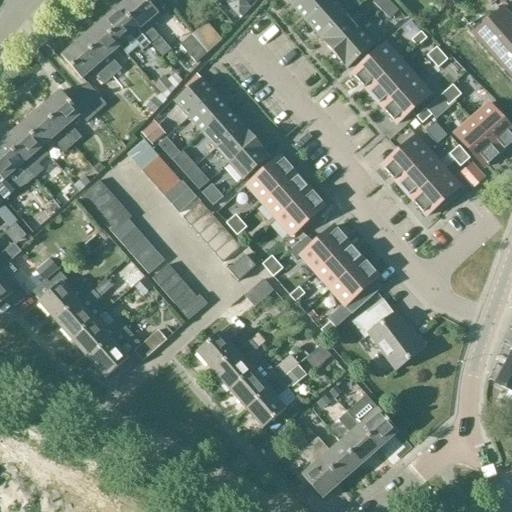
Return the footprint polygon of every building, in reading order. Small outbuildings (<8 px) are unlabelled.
[(146,0),(126,0),(118,7),(151,45),(159,37),(148,24),(159,15),(146,0)] [(306,23),(332,0),(300,0),(292,8),(306,23)] [(332,0),(306,23),(320,39),(346,15),(332,0)] [(381,12),(390,3),(386,0),(375,0),(373,3),(381,12)] [(381,12),(390,20),(398,12),(390,3),(381,12)] [(151,45),(118,7),(100,23),(121,48),(128,56),(138,47),(142,52),(151,45)] [(511,72),(511,18),(502,7),(473,32),(510,75),(511,72)] [(320,39),(333,54),(360,31),(346,15),(320,39)] [(121,48),(100,23),(81,40),(113,77),(122,70),(110,57),(121,48)] [(206,23),(192,35),(207,54),(222,41),(206,23)] [(360,31),(333,54),(347,70),(374,46),(360,31)] [(421,33),(412,41),(417,48),(427,39),(421,33)] [(207,54),(192,35),(179,46),(196,64),(207,54)] [(113,77),(81,40),(61,56),(82,81),(93,72),(105,85),(113,77)] [(386,45),(352,75),(367,92),(401,62),(386,45)] [(427,57),(432,63),(442,55),(436,48),(427,57)] [(448,61),(442,55),(432,63),(438,70),(448,61)] [(401,62),(367,92),(381,108),(415,78),(401,62)] [(175,91),(163,77),(153,86),(165,100),(175,91)] [(430,95),(415,78),(381,108),(396,125),(430,95)] [(188,118),(215,95),(201,79),(174,103),(188,118)] [(87,84),(76,92),(96,115),(106,106),(87,84)] [(453,86),(446,92),(455,101),(461,96),(453,86)] [(96,115),(76,92),(67,101),(81,116),(81,117),(86,123),(96,115)] [(448,107),(455,101),(446,92),(440,97),(448,107)] [(81,116),(67,101),(59,93),(41,108),(73,146),(81,139),(70,126),(81,117),(81,116)] [(202,134),(229,111),(215,95),(188,118),(202,134)] [(472,119),(502,154),(511,144),(511,131),(489,105),(472,119)] [(73,146),(41,108),(22,125),(43,150),(53,141),(64,154),(73,146)] [(417,118),(422,125),(432,116),(426,110),(417,118)] [(216,150),(242,126),(229,111),(202,134),(216,150)] [(146,128),(157,140),(172,128),(161,115),(146,128)] [(472,119),(455,134),(485,169),(502,154),(472,119)] [(434,122),(425,130),(437,145),(447,138),(434,122)] [(43,150),(22,125),(3,141),(35,179),(44,172),(32,158),(43,150)] [(229,165),(256,142),(242,126),(216,150),(229,165)] [(382,167),(396,184),(431,154),(416,137),(382,167)] [(158,146),(172,161),(180,154),(166,139),(158,146)] [(35,179),(3,141),(0,143),(0,196),(4,201),(14,192),(5,182),(15,173),(27,186),(35,179)] [(135,164),(151,150),(144,141),(127,156),(135,164)] [(243,181),(270,157),(256,142),(229,165),(243,181)] [(465,153),(459,147),(449,155),(455,162),(465,153)] [(142,173),(159,158),(151,150),(135,164),(142,173)] [(186,176),(196,167),(182,152),(173,161),(186,176)] [(465,153),(455,162),(461,168),(470,160),(465,153)] [(396,184),(411,201),(445,171),(431,154),(396,184)] [(281,157),(246,188),(261,205),(296,174),(281,157)] [(149,181),(166,166),(159,158),(142,173),(149,181)] [(157,189),(174,175),(166,166),(149,181),(157,189)] [(186,176),(199,191),(209,182),(196,167),(186,176)] [(411,201),(425,218),(460,188),(445,171),(411,201)] [(296,174),(261,205),(276,221),(310,190),(296,174)] [(164,198),(181,183),(174,175),(157,189),(164,198)] [(90,183),(85,177),(74,187),(79,193),(90,183)] [(88,207),(108,189),(100,180),(80,198),(88,207)] [(171,206),(188,191),(181,183),(164,198),(171,206)] [(202,194),(213,207),(223,198),(212,185),(202,194)] [(97,217),(116,199),(108,189),(88,207),(97,217)] [(189,190),(188,191),(171,206),(178,214),(197,198),(189,190)] [(310,190),(276,221),(291,238),(325,207),(310,190)] [(38,226),(55,213),(44,197),(27,210),(38,226)] [(105,226),(125,208),(116,199),(97,217),(105,226)] [(191,228),(209,212),(202,203),(184,219),(191,228)] [(113,235),(129,220),(133,217),(125,208),(105,226),(113,235)] [(199,237),(217,221),(209,212),(191,228),(199,237)] [(231,231),(241,222),(235,216),(226,224),(231,231)] [(120,243),(136,228),(129,220),(113,235),(120,243)] [(207,246),(225,230),(217,221),(199,237),(207,246)] [(237,237),(247,229),(241,222),(231,231),(237,237)] [(0,232),(0,248),(22,240),(17,226),(0,232)] [(307,238),(289,254),(296,262),(300,258),(315,274),(349,244),(334,227),(314,245),(307,238)] [(127,251),(144,237),(136,228),(120,243),(127,251)] [(215,255),(233,239),(225,230),(207,246),(215,255)] [(134,259),(151,245),(144,237),(127,251),(134,259)] [(241,248),(233,239),(215,255),(223,264),(241,248)] [(0,270),(9,263),(21,253),(13,244),(0,255),(0,270)] [(349,244),(315,274),(329,291),(364,260),(349,244)] [(158,253),(151,245),(134,259),(141,267),(158,253)] [(165,261),(158,253),(141,267),(148,275),(165,261)] [(229,271),(238,282),(256,267),(247,256),(229,271)] [(272,258),(263,266),(268,272),(278,264),(272,258)] [(364,260),(329,291),(351,316),(381,289),(374,281),(379,277),(364,260)] [(17,271),(9,263),(0,270),(0,305),(13,294),(4,283),(17,271)] [(278,264),(268,272),(274,279),(283,270),(278,264)] [(152,279),(159,288),(175,274),(168,265),(152,279)] [(55,323),(93,290),(85,282),(75,290),(60,273),(49,284),(46,280),(32,293),(40,302),(37,304),(38,305),(39,304),(55,323)] [(167,296),(183,282),(175,274),(159,288),(167,296)] [(254,309),(273,292),(263,280),(244,297),(254,309)] [(174,304),(190,290),(183,282),(167,296),(174,304)] [(72,342),(96,320),(87,310),(100,299),(100,298),(105,294),(98,286),(93,290),(55,323),(72,342)] [(299,288),(290,297),(296,303),(305,295),(299,288)] [(197,298),(190,290),(174,304),(181,312),(197,298)] [(200,296),(197,298),(181,312),(189,321),(208,305),(200,296)] [(395,371),(425,349),(414,334),(410,337),(405,329),(406,329),(395,314),(394,316),(383,301),(367,314),(366,313),(353,323),(364,339),(368,336),(395,371)] [(88,360),(125,328),(118,319),(108,328),(99,318),(96,320),(72,342),(88,360)] [(320,331),(320,332),(325,337),(326,338),(335,330),(330,323),(320,331)] [(141,345),(125,328),(88,360),(105,380),(135,354),(143,362),(166,341),(157,331),(141,345)] [(196,354),(213,373),(251,341),(243,332),(230,344),(221,333),(196,354)] [(229,392),(254,371),(245,361),(258,349),(265,343),(258,335),(251,341),(213,373),(229,392)] [(511,352),(495,386),(508,393),(503,402),(511,406),(511,352)] [(306,377),(298,366),(284,378),(292,388),(306,377)] [(245,411),(283,379),(276,370),(263,381),(254,371),(229,392),(245,411)] [(291,387),(283,379),(245,411),(262,430),(287,409),(277,398),(291,387)] [(356,406),(347,413),(380,451),(399,434),(367,397),(356,406)] [(361,467),(380,451),(347,413),(339,421),(350,434),(340,443),(361,467)] [(323,500),(342,483),(310,446),(291,424),(282,431),(312,466),(302,476),(323,500)] [(342,483),(361,467),(340,443),(329,452),(318,439),(310,446),(342,483)] [(3,474),(0,479),(0,511),(6,511),(22,484),(21,483),(21,484),(3,474)] [(22,484),(6,511),(31,511),(41,494),(22,484)] [(41,494),(31,511),(57,511),(61,506),(42,496),(42,495),(41,494)]
